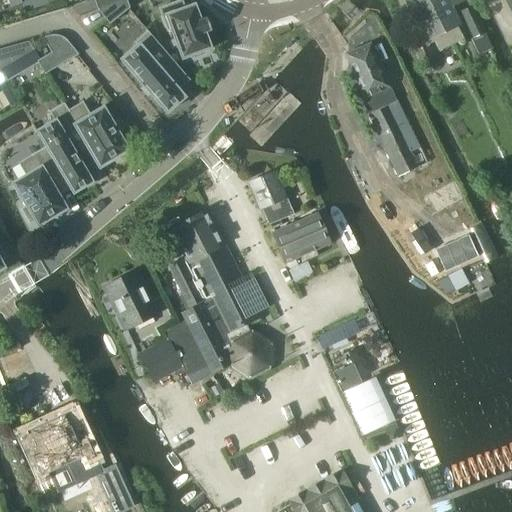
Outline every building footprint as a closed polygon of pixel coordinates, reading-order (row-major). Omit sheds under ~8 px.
[(20,0),(7,0),(10,8),(22,4),(20,0)] [(102,9),(124,0),(99,0),(102,7),(99,9),(99,10),(102,9)] [(126,0),(124,0),(102,9),(106,19),(110,23),(129,8),(126,0)] [(185,8),(182,0),(159,8),(167,31),(171,30),(182,60),(211,49),(206,33),(211,31),(206,18),(201,20),(195,4),(185,8)] [(409,0),(431,44),(435,42),(439,52),(464,40),(458,27),(462,25),(454,7),(466,1),(465,0),(409,0)] [(479,55),(493,48),(472,6),(460,12),(473,38),(471,39),(479,55)] [(368,58),(350,67),(360,86),(358,87),(363,98),(365,97),(371,109),(383,103),(387,111),(409,101),(399,80),(390,84),(377,56),(389,50),(378,27),(358,36),(368,58)] [(167,113),(184,98),(179,91),(190,81),(147,30),(146,31),(147,32),(135,42),(138,45),(121,60),(167,113)] [(52,53),(39,61),(39,62),(46,73),(77,55),(68,43),(66,41),(65,40),(63,38),(61,37),(58,37),(56,36),(54,36),(51,36),(49,37),(44,39),(52,53)] [(0,68),(7,81),(39,62),(39,61),(28,43),(0,50),(0,68)] [(429,47),(417,53),(426,73),(439,68),(429,47)] [(69,112),(70,111),(65,103),(50,112),(55,120),(36,131),(45,147),(46,146),(72,189),(71,190),(73,194),(93,182),(80,160),(92,152),(93,152),(69,112)] [(93,152),(92,152),(100,166),(127,150),(119,136),(124,133),(117,121),(112,124),(103,109),(90,117),(83,104),(70,111),(69,112),(93,152)] [(415,137),(390,149),(394,158),(392,159),(397,171),(400,170),(410,191),(418,187),(428,209),(457,195),(428,135),(417,140),(415,137)] [(59,197),(71,190),(72,189),(46,146),(45,147),(32,155),(33,156),(20,163),(27,176),(14,184),(27,206),(22,209),(30,224),(36,220),(39,225),(66,209),(59,197)] [(381,158),(364,166),(377,193),(394,185),(381,158)] [(294,215),(276,172),(249,183),(260,211),(263,210),(269,225),(294,215)] [(185,257),(168,266),(190,309),(182,313),(186,320),(212,374),(229,366),(249,379),(270,369),(272,345),(261,335),(250,330),(247,325),(258,319),(261,318),(259,312),(269,307),(251,273),(241,278),(207,210),(170,228),(185,257)] [(297,266),(318,257),(316,251),(331,245),(317,214),(273,234),(286,264),(295,260),(297,266)] [(461,274),(454,262),(439,270),(446,283),(461,274)] [(127,329),(156,315),(135,272),(106,286),(127,329)] [(186,320),(163,331),(192,385),(212,374),(186,320)] [(344,340),(339,328),(323,335),(329,347),(344,340)] [(154,382),(182,367),(167,339),(139,354),(154,382)] [(354,365),(332,374),(341,393),(362,383),(354,365)] [(69,424),(64,411),(47,419),(48,422),(30,430),(31,434),(23,437),(42,480),(77,465),(85,481),(96,476),(111,511),(122,511),(132,508),(114,468),(101,473),(77,420),(69,424)] [(293,511),(365,511),(342,469),(287,500),(293,511)]
